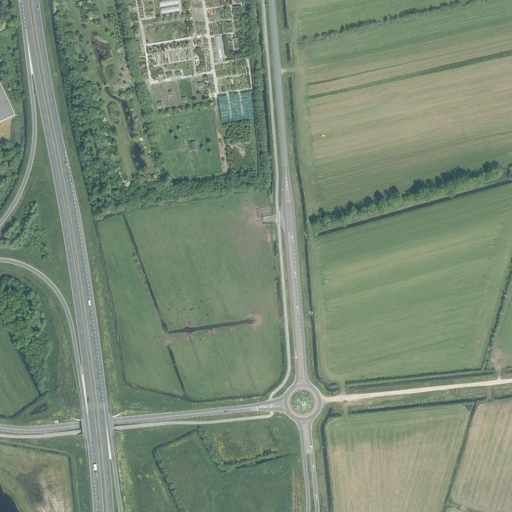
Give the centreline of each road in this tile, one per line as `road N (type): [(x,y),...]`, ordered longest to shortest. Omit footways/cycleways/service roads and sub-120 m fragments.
road 1 (trunk): [(29,29),(93,442)]
road 2 (trunk): [(99,404),(35,0)]
road 3 (tertiary): [(252,407),(0,427)]
road 4 (trunk): [(0,260),(34,270),(62,299),(93,442)]
road 5 (trunk): [(29,29),(33,149),(0,223)]
road 6 (track): [(319,400),(511,379)]
road 7 (tertiary): [(284,217),(297,385)]
road 8 (tertiary): [(306,385),(293,217)]
road 9 (tertiary): [(271,0),(284,162)]
